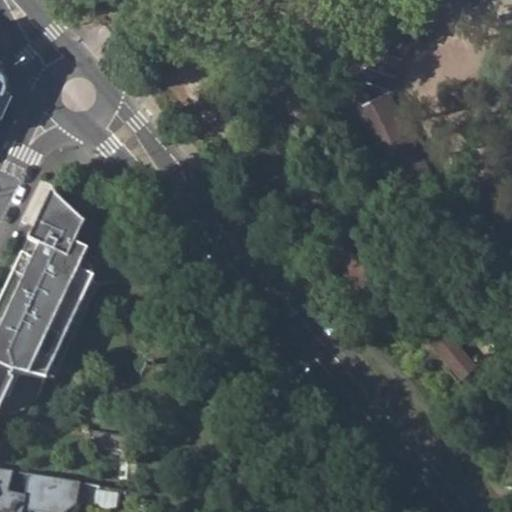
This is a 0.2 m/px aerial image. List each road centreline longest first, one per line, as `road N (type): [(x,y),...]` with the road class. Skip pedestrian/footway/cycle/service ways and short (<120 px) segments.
road 1 (tertiary): [(200,232),(446,511)]
road 2 (tertiary): [(200,232),(114,96)]
road 3 (tertiary): [(88,132),(200,232)]
